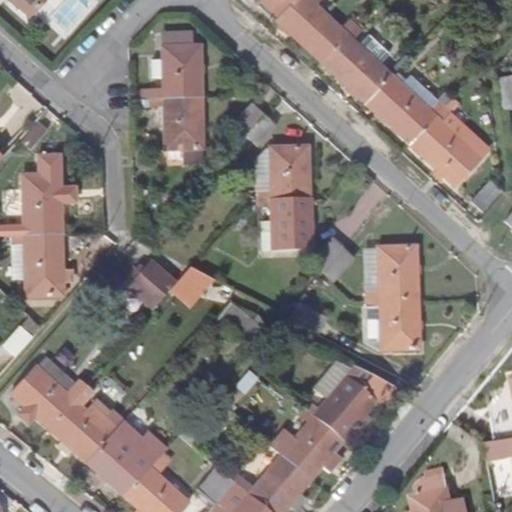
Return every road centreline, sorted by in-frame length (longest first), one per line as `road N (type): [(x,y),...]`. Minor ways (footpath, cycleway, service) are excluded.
road 1 (residential): [(206,0),(511,286)]
road 2 (residential): [(341,511),(511,300)]
road 3 (residential): [(62,99),(101,126),(117,151),(118,224)]
road 4 (residential): [(62,99),(144,0)]
